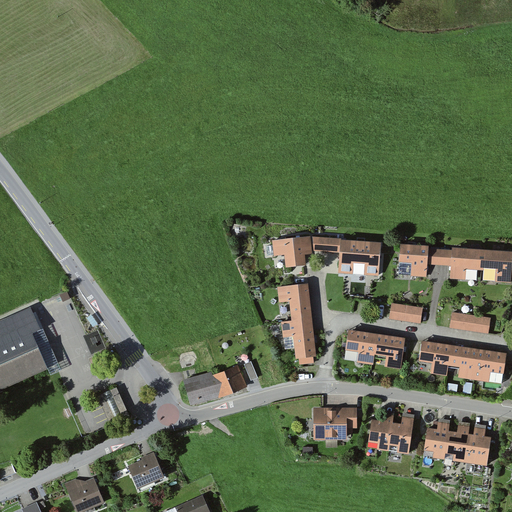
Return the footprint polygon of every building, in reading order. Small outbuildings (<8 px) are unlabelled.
[(272,241),(272,245),(266,246),(267,256),(274,255),(274,257),(286,256),(287,268),(305,266),(304,255),(312,254),(311,251),(310,237),(272,241)] [(381,244),(310,237),(311,251),(340,254),(339,273),(379,275),(381,244)] [(441,250),(401,247),(399,277),(429,279),(430,265),(440,265),(441,250)] [(479,283),(481,252),(441,250),(440,265),(450,266),(449,281),(479,283)] [(511,254),(482,252),(479,283),(509,285),(510,270),(511,270),(511,254)] [(308,285),(279,288),(280,303),(290,302),(292,323),(312,321),(308,285)] [(399,306),(391,305),(389,319),(397,320),(399,306)] [(407,307),(399,306),(397,320),(405,321),(407,307)] [(415,308),(407,307),(405,321),(413,322),(415,308)] [(29,308),(0,321),(0,389),(44,370),(29,337),(40,332),(29,308)] [(423,309),(415,308),(413,322),(421,324),(423,309)] [(459,314),(451,313),(449,327),(457,328),(459,314)] [(467,315),(459,314),(457,328),(465,330),(467,315)] [(483,318),(467,315),(465,330),(481,332),(483,318)] [(491,319),(483,318),(481,332),(489,333),(491,319)] [(292,323),(282,324),(284,350),(294,349),(295,360),(299,359),(300,364),(314,363),(314,358),(316,358),(312,321),(292,323)] [(357,363),(372,365),(377,337),(348,332),(345,351),(358,353),(357,363)] [(385,367),(401,369),(405,341),(377,337),(374,356),(387,357),(385,367)] [(431,374),(446,376),(448,367),(451,348),(422,344),(419,362),(432,364),(431,374)] [(459,378),(475,381),(479,352),(451,348),(448,367),(461,369),(459,378)] [(475,381),(503,385),(507,356),(479,352),(475,381)] [(251,362),(244,365),(251,380),(258,377),(251,362)] [(237,365),(184,381),(191,405),(246,387),(237,365)] [(113,426),(132,417),(117,387),(98,396),(113,426)] [(358,408),(312,408),(312,440),(345,440),(345,429),(358,429),(358,408)] [(379,423),(369,422),(365,448),(387,451),(391,424),(393,415),(381,413),(379,423)] [(401,426),(391,425),(387,451),(409,454),(413,428),(414,418),(403,417),(401,426)] [(437,431),(427,430),(423,456),(445,459),(449,433),(450,424),(438,422),(437,431)] [(458,435),(448,433),(445,459),(466,463),(470,436),(472,427),(460,425),(458,435)] [(477,464),(482,428),(475,427),(474,437),(470,436),(466,463),(477,464)] [(489,429),(482,428),(477,464),(488,466),(492,440),(487,439),(489,429)] [(153,456),(126,468),(135,490),(162,479),(153,456)] [(76,481),(64,486),(75,511),(82,511),(102,504),(92,480),(85,483),(76,481)] [(211,511),(204,496),(174,508),(176,511),(211,511)]
